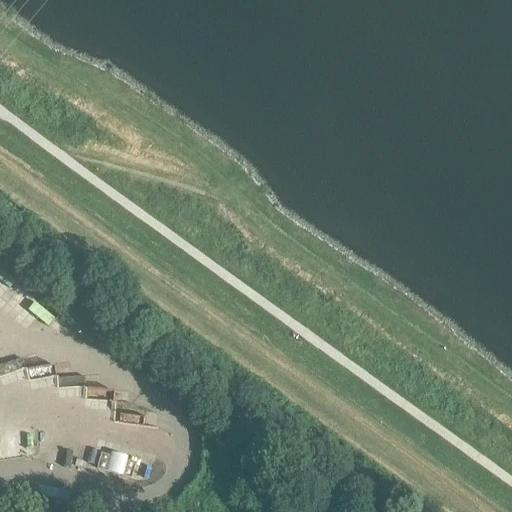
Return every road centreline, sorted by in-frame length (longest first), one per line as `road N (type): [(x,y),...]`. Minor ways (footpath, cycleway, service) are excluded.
road 1 (track): [(0,40),(181,151),(254,218),(511,400)]
road 2 (track): [(254,218),(200,190),(113,163),(74,162)]
